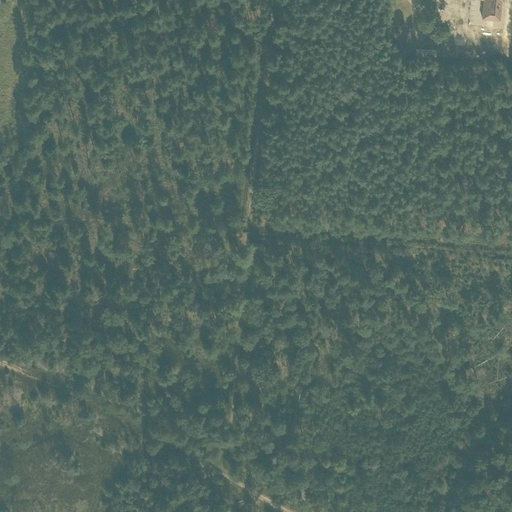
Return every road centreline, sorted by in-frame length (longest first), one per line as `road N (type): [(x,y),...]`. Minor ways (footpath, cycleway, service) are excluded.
road 1 (track): [(247,226),(228,438),(209,467)]
road 2 (track): [(272,0),(247,226)]
